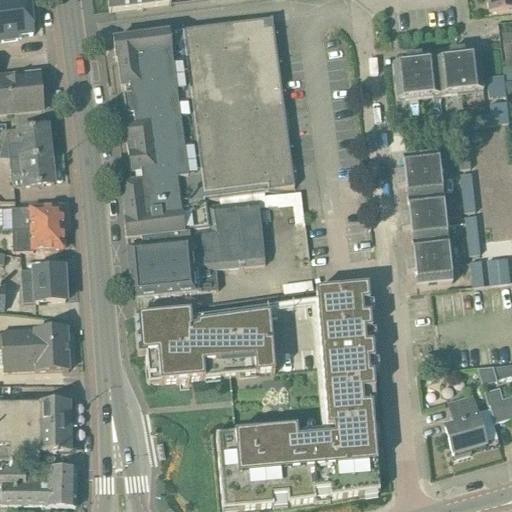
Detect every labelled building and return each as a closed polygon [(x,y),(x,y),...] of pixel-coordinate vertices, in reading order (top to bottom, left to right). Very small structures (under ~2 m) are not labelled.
[(0,0),(0,43),(17,42),(17,38),(34,36),(29,0),(0,0)] [(106,0),(108,14),(170,6),(169,0),(106,0)] [(511,13),(511,0),(485,0),(488,17),(511,13)] [(271,20),(112,42),(112,45),(117,83),(120,104),(130,171),(132,185),(125,186),(121,186),(126,222),(124,222),(127,243),(131,242),(172,236),(206,232),(202,201),(294,188),(275,51),(271,20)] [(511,34),(503,35),(506,58),(511,57),(511,34)] [(461,95),(482,93),(478,56),(464,58),(463,51),(456,52),(461,95)] [(440,97),(461,95),(456,52),(449,53),(449,60),(435,61),(440,97)] [(435,61),(421,63),(421,56),(413,57),(418,100),(440,97),(435,61)] [(413,57),(406,57),(407,64),(392,66),(396,102),(418,100),(413,57)] [(0,79),(0,115),(43,111),(40,75),(0,79)] [(506,99),(504,78),(487,80),(489,101),(506,99)] [(509,126),(507,106),(490,107),(490,117),(471,119),(473,131),(509,126)] [(442,117),(443,128),(461,126),(460,115),(442,117)] [(443,128),(442,117),(423,119),(424,131),(443,128)] [(418,131),(417,120),(399,122),(399,133),(418,131)] [(8,150),(9,163),(51,159),(48,130),(6,135),(7,150),(8,150)] [(457,153),(459,173),(470,172),(468,152),(457,153)] [(441,177),(439,154),(403,158),(405,173),(398,173),(399,181),(441,177)] [(51,159),(9,163),(11,178),(12,191),(54,187),(51,159)] [(408,202),(443,198),(441,177),(399,181),(400,189),(407,189),(408,202)] [(462,197),(473,195),(471,177),(460,178),(462,197)] [(462,197),(464,216),(475,214),(473,195),(462,197)] [(446,220),(443,198),(408,202),(409,216),(403,217),(404,224),(446,220)] [(132,251),(128,252),(129,265),(134,301),(138,301),(139,301),(167,298),(196,295),(196,296),(218,293),(216,272),(245,269),(245,271),(265,269),(258,204),(239,206),(239,207),(208,210),(211,232),(190,235),(184,236),(172,238),(173,247),(132,251)] [(31,211),(11,211),(11,233),(12,233),(19,233),(19,232),(63,230),(63,209),(31,210),(31,211)] [(448,241),(446,220),(404,224),(405,232),(411,231),(413,245),(448,241)] [(466,239),(478,238),(476,220),(464,221),(466,239)] [(19,233),(12,233),(13,251),(13,255),(33,255),(33,252),(64,251),(63,230),(19,232),(19,233)] [(478,238),(466,239),(469,258),(480,257),(478,238)] [(413,245),(414,259),(408,260),(409,267),(450,263),(448,241),(413,245)] [(507,262),(486,264),(489,289),(510,287),(507,262)] [(450,263),(409,267),(409,274),(416,274),(417,289),(453,285),(450,263)] [(481,265),(469,266),(472,291),(483,289),(481,265)] [(33,273),(21,274),(22,306),(36,305),(65,304),(64,269),(33,271),(33,273)] [(234,435),(216,437),(222,511),(237,511),(274,509),(273,499),(287,498),(287,507),(316,503),(315,493),(329,492),(329,501),(379,494),(375,440),(366,441),(365,427),(374,426),(372,406),(363,407),(362,393),(375,392),(373,376),(369,376),(368,363),(374,363),(374,356),(372,356),(370,356),(369,348),(372,348),(372,349),(373,349),(373,346),(373,343),(372,336),(372,332),(371,319),(368,288),(355,289),(343,290),(340,291),(328,292),(316,293),(316,294),(316,295),(321,350),(322,371),(327,430),(334,430),(334,438),(306,440),(298,441),(297,431),(297,430),(295,430),(284,431),(282,431),(271,432),(269,432),(263,433),(258,433),(235,435),(234,435)] [(139,318),(136,318),(136,319),(137,339),(138,346),(138,347),(139,354),(139,356),(146,355),(149,386),(176,384),(176,386),(180,385),(189,385),(189,383),(194,382),(205,382),(229,379),(231,379),(238,379),(240,379),(255,377),(260,377),(272,376),(275,376),(274,374),(270,316),(197,326),(197,329),(192,330),(190,314),(189,314),(139,318)] [(0,354),(69,352),(68,331),(3,334),(3,337),(0,336),(0,354)] [(0,354),(0,368),(4,369),(4,375),(69,372),(69,352),(0,354)] [(423,357),(425,373),(436,371),(434,355),(423,357)] [(511,367),(492,370),(478,372),(482,387),(511,379),(511,367)] [(499,391),(485,395),(488,406),(489,406),(495,426),(507,423),(507,422),(511,420),(511,399),(502,402),(499,391)] [(444,428),(453,456),(485,447),(471,399),(448,406),(454,426),(444,428)] [(0,431),(71,430),(71,427),(74,427),(74,402),(61,402),(61,404),(38,404),(38,405),(0,405),(0,431)] [(0,431),(0,462),(1,463),(40,463),(40,455),(53,455),(53,457),(77,457),(77,430),(71,430),(0,431)] [(2,471),(1,507),(17,507),(17,471),(2,471)] [(17,471),(17,507),(31,507),(32,471),(17,471)] [(32,471),(31,507),(46,507),(46,471),(32,471)] [(46,471),(46,507),(60,508),(60,472),(46,471)] [(60,472),(60,508),(75,508),(76,472),(60,472)]
